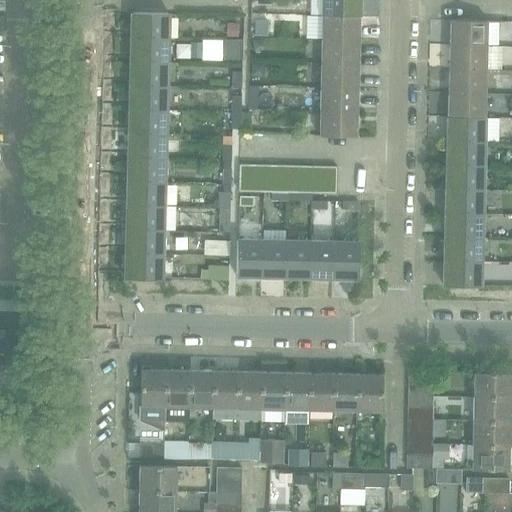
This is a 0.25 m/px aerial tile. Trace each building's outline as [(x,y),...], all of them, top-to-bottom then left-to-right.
[(321,0),(321,16),(359,17),(359,0),(321,0)] [(131,13),(130,39),(168,40),(168,14),(131,13)] [(321,16),(320,40),(358,41),(359,17),(321,16)] [(250,35),(276,37),(277,22),(251,20),(250,35)] [(449,20),(448,45),(486,46),(486,21),(449,20)] [(130,39),(130,62),(167,63),(168,40),(130,39)] [(320,40),(320,65),(358,66),(358,41),(320,40)] [(448,45),(448,70),(485,71),(486,46),(448,45)] [(230,61),(238,61),(239,46),(230,46),(230,61)] [(130,62),(129,87),(167,88),(167,63),(130,62)] [(320,65),(319,89),(357,90),(358,66),(320,65)] [(448,70),(447,93),(484,93),(485,71),(448,70)] [(231,88),(241,89),(242,72),(232,72),(231,88)] [(129,87),(128,110),(166,111),(167,88),(129,87)] [(319,89),(319,112),(356,113),(357,90),(319,89)] [(447,93),(447,117),(484,118),(484,93),(447,93)] [(241,97),(232,96),(231,113),(241,113),(241,97)] [(128,110),(128,134),(165,135),(166,111),(128,110)] [(356,113),(319,112),(318,136),(356,137),(356,113)] [(250,113),(241,113),(231,113),(231,129),(249,130),(250,113)] [(447,117),(446,141),(483,142),(484,118),(447,117)] [(128,134),(127,158),(165,159),(165,135),(128,134)] [(446,141),(446,165),(483,166),(483,142),(446,141)] [(222,144),(221,161),(231,161),(231,144),(222,144)] [(127,158),(126,182),(164,183),(165,159),(127,158)] [(238,191),(252,192),(252,165),(238,164),(238,191)] [(252,192),(263,192),(264,165),(252,165),(252,192)] [(263,192),(271,192),(275,192),(275,165),(264,165),(263,192)] [(275,165),(275,192),(286,192),(287,165),(275,165)] [(286,192),(287,192),(299,193),(300,166),(287,165),(286,192)] [(446,165),(445,189),(482,190),(483,166),(446,165)] [(299,193),(311,193),(311,166),(300,166),(299,193)] [(311,193),(312,193),(324,193),(324,166),(311,166),(311,193)] [(324,166),(324,193),(335,194),(336,167),(324,166)] [(336,167),(335,194),(359,194),(359,167),(336,167)] [(222,185),(230,185),(231,169),(223,169),(222,185)] [(126,182),(126,206),(164,207),(164,183),(126,182)] [(445,189),(444,213),(482,214),(482,190),(445,189)] [(218,209),(230,209),(230,192),(219,192),(218,209)] [(287,192),(286,192),(275,192),(271,192),(271,200),(286,201),(287,192)] [(312,193),(311,193),(299,193),(287,192),(286,201),(311,201),(312,193)] [(311,201),(311,210),(326,210),(326,202),(311,201)] [(342,210),(358,210),(358,203),(342,202),(342,210)] [(126,206),(125,230),(163,231),(164,207),(126,206)] [(230,209),(218,209),(218,232),(229,232),(230,209)] [(444,213),(444,237),(481,238),(482,214),(444,213)] [(238,223),(238,239),(237,239),(236,277),(260,277),(261,239),(262,239),(262,224),(238,223)] [(125,230),(125,254),(162,255),(163,231),(125,230)] [(444,237),(443,261),(481,262),(481,238),(444,237)] [(261,239),(260,277),(284,278),(285,240),(262,239),(261,239)] [(284,278),(309,278),(310,241),(285,240),(284,278)] [(203,255),(229,255),(229,242),(204,241),(203,255)] [(309,278),(333,279),(333,241),(310,241),(309,278)] [(333,241),(333,279),(357,279),(358,242),(333,241)] [(162,255),(125,254),(124,278),(162,279),(162,255)] [(481,262),(443,261),(443,285),(480,286),(481,262)] [(187,279),(205,279),(205,268),(187,267),(187,279)] [(140,406),(164,407),(165,369),(141,369),(140,406)] [(164,407),(188,408),(189,370),(165,369),(164,407)] [(213,370),(189,370),(188,408),(212,408),(213,370)] [(237,371),(213,370),(212,408),(212,418),(236,419),(237,371)] [(261,372),(237,371),(236,419),(260,420),(260,409),(261,372)] [(408,371),(407,384),(432,384),(433,371),(408,371)] [(285,372),(261,372),(260,409),(284,410),(285,372)] [(284,410),(307,410),(309,373),(285,372),(284,410)] [(473,372),(472,397),(510,398),(510,373),(473,372)] [(307,410),(332,411),(333,373),(309,373),(307,410)] [(332,411),(356,411),(357,374),(333,373),(332,411)] [(357,374),(356,411),(381,412),(382,374),(357,374)] [(432,384),(407,384),(407,396),(432,397),(432,396),(432,384)] [(407,396),(407,408),(432,409),(432,397),(407,396)] [(432,397),(432,409),(432,420),(444,420),(445,396),(432,396),(432,397)] [(472,397),(472,421),(509,422),(510,398),(472,397)] [(407,408),(407,419),(432,420),(432,409),(407,408)] [(407,419),(406,431),(431,432),(432,420),(407,419)] [(432,420),(431,432),(431,437),(444,437),(444,420),(432,420)] [(472,421),(471,445),(509,446),(509,422),(472,421)] [(406,431),(406,443),(431,444),(431,437),(431,432),(406,431)] [(163,443),(162,457),(186,458),(186,443),(187,441),(163,441),(163,443)] [(163,443),(139,442),(139,457),(162,457),(163,443)] [(211,443),(186,443),(186,458),(210,458),(211,443)] [(235,444),(211,443),(210,458),(235,459),(235,444)] [(406,443),(406,455),(431,455),(431,444),(406,443)] [(259,444),(235,444),(235,459),(258,459),(259,444)] [(283,444),(259,444),(258,459),(283,459),(283,444)] [(509,446),(471,445),(470,470),(508,470),(509,446)] [(294,466),(307,466),(308,452),(294,452),(294,466)] [(311,467),(325,467),(325,453),(311,452),(311,467)] [(333,467),(347,467),(348,453),(332,453),(333,467)] [(431,455),(406,455),(405,468),(412,468),(416,468),(431,468),(431,458),(431,455)] [(279,492),(279,461),(260,462),(261,492),(279,492)] [(138,466),(138,490),(176,491),(176,467),(138,466)] [(241,468),(216,468),(216,480),(241,480),(241,468)] [(416,468),(412,468),(412,475),(401,475),(400,490),(416,490),(416,468)] [(341,473),(340,489),(364,489),(364,486),(364,474),(341,473)] [(389,474),(364,474),(364,486),(388,487),(389,474)] [(466,492),(484,493),(484,477),(466,477),(466,492)] [(484,477),(484,493),(507,493),(507,478),(484,477)] [(241,480),(216,480),(216,492),(241,492),(241,480)] [(138,490),(137,511),(175,511),(176,491),(138,490)] [(241,492),(216,492),(215,504),(240,504),(241,492)]
